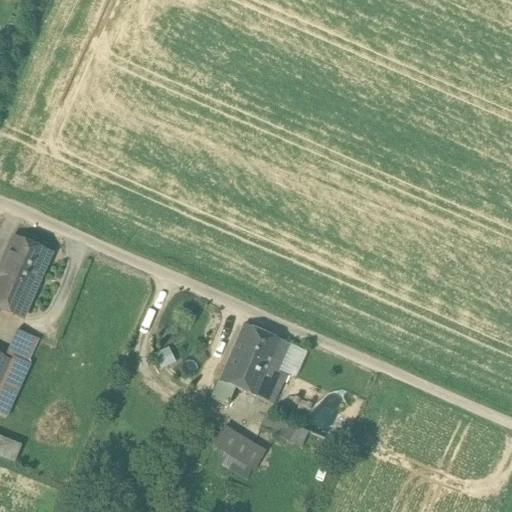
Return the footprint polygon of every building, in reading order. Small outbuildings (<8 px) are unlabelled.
[(50,255),(13,239),(1,267),(38,283),(50,255)] [(38,283),(1,267),(0,269),(0,303),(25,314),(38,283)] [(291,346),(244,325),(211,400),(228,407),(236,388),(273,406),(287,375),(280,371),(291,346)] [(38,340),(17,331),(7,355),(0,352),(0,387),(13,358),(27,363),(38,340)] [(160,364),(174,359),(170,348),(156,353),(160,364)] [(13,358),(0,387),(0,420),(5,423),(32,365),(27,363),(13,358)] [(298,428),(269,414),(262,428),(290,442),(298,428)] [(266,450),(231,428),(218,448),(225,453),(219,464),(246,481),(266,450)] [(310,434),(298,428),(290,442),(303,448),(310,434)] [(0,457),(14,464),(22,446),(0,435),(0,457)]
